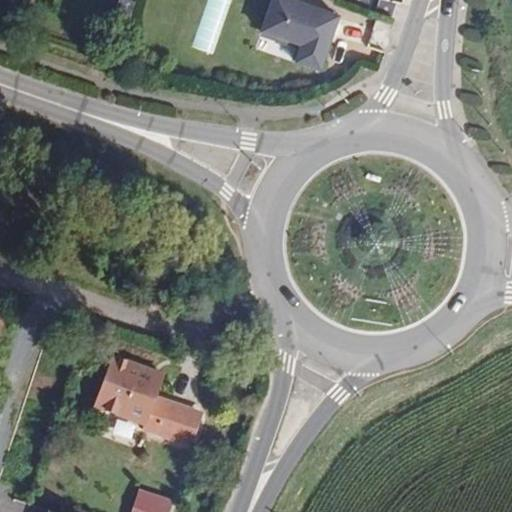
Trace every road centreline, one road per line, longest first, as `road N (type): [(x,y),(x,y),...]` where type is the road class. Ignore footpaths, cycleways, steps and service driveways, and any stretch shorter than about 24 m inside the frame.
road 1 (residential): [(271,278),(211,324),(179,327),(0,271)]
road 2 (secondary): [(298,325),(245,511)]
road 3 (secondary): [(258,511),(339,393),(376,359)]
road 4 (secondary): [(315,154),(183,130),(145,133)]
road 5 (secondary): [(145,133),(226,194),(266,248)]
road 6 (secondary): [(455,162),(445,107),(447,0)]
road 7 (secondary): [(145,133),(0,83)]
road 8 (secondary): [(426,0),(363,135)]
road 9 (secondary): [(376,359),(439,343),(481,295)]
